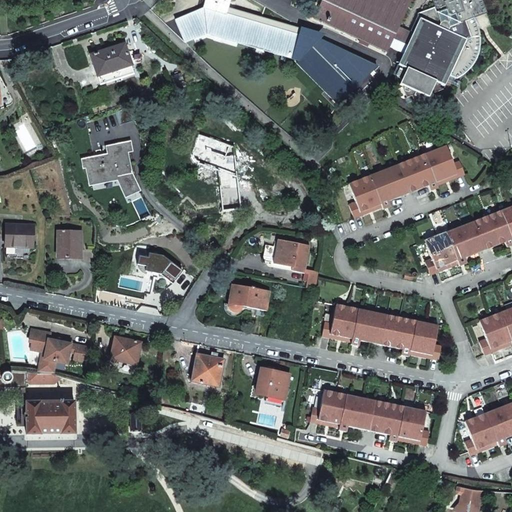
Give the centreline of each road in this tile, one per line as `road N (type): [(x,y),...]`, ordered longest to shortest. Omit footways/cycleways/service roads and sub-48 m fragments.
road 1 (unclassified): [(0,295),(452,383)]
road 2 (residential): [(0,442),(188,428),(317,454)]
road 3 (residential): [(473,187),(349,238),(338,259),(350,274),(435,291)]
road 4 (unknown): [(167,328),(193,283),(251,220),(299,216),(299,189),(273,170)]
road 5 (residential): [(441,463),(304,436)]
road 6 (residential): [(0,44),(118,0)]
